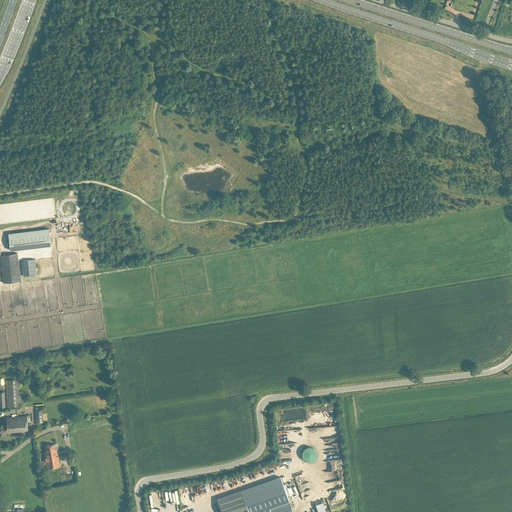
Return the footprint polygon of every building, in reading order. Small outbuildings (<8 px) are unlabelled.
[(10,250),(51,245),(49,229),(8,234),(10,250)] [(72,230),(56,232),(61,276),(78,274),(72,230)] [(52,252),(11,257),(14,282),(54,277),(52,252)] [(10,408),(19,408),(18,379),(8,380),(10,408)] [(6,418),(7,424),(0,424),(0,432),(6,432),(6,433),(28,431),(27,416),(6,418)] [(48,468),(52,468),(60,466),(58,454),(57,449),(55,449),(54,444),(49,445),(48,444),(47,444),(46,445),(47,452),(44,452),(47,469),(48,468)] [(303,448),(303,460),(316,460),(316,448),(303,448)] [(233,511),(247,507),(248,511),(292,511),(281,477),(217,499),(221,511),(233,511)] [(315,504),(317,511),(325,511),(322,502),(315,504)]
